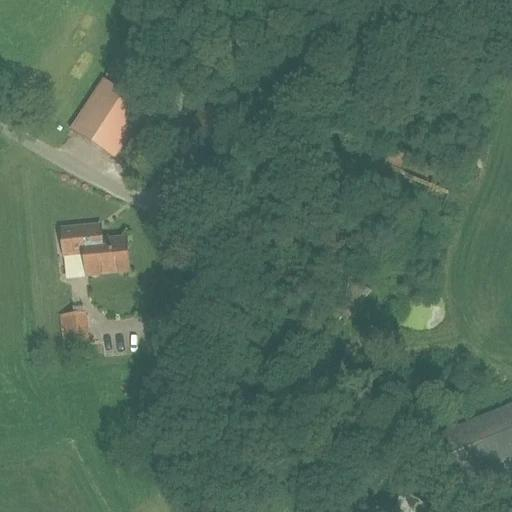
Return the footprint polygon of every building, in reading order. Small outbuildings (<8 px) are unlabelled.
[(72,130),(116,159),(147,109),(118,91),(104,81),(72,130)] [(213,176),(209,183),(205,192),(230,202),(238,186),(213,176)] [(88,276),(129,272),(126,240),(102,243),(100,227),(62,232),(65,257),(86,254),(88,276)] [(317,296),(342,319),(345,323),(370,293),(343,268),(317,296)] [(89,345),(86,315),(62,317),(65,347),(89,345)] [(444,481),(511,454),(511,401),(426,435),(444,481)]
